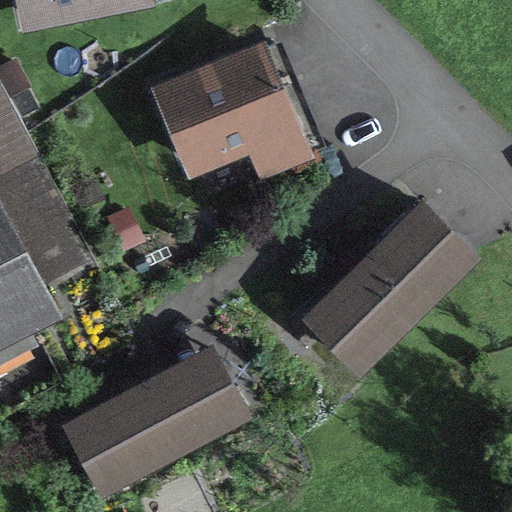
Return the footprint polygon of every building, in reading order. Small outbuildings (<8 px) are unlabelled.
[(155,0),(15,0),(23,32),(157,7),(155,0)] [(265,40),(149,88),(189,179),(250,154),(261,179),(316,156),(265,40)] [(0,348),(63,317),(46,284),(94,258),(10,98),(31,87),(16,58),(0,65),(0,348)] [(476,252),(421,198),(301,319),(361,377),(481,257),(476,252)] [(130,206),(107,216),(124,252),(147,241),(130,206)] [(213,344),(62,423),(100,497),(252,415),(213,344)]
